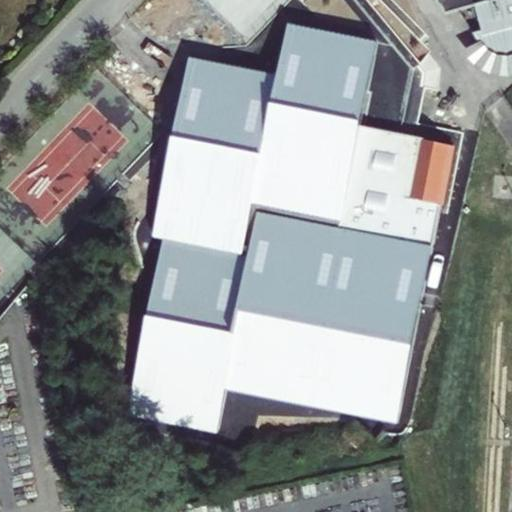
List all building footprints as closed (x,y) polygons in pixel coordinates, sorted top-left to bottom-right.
[(511,0),(440,0),(447,9),(476,2),(482,25),(473,27),(475,37),(478,41),(481,45),(485,48),(491,51),(496,52),(501,52),(507,51),(511,49),(511,0)] [(225,389),(397,425),(434,245),(454,141),(360,122),(376,38),(289,22),(278,76),(189,58),(153,234),(166,236),(129,415),(216,433),(225,389)] [(473,27),(455,33),(459,44),(462,50),(466,55),(472,60),(478,65),(488,69),(499,70),(506,70),(511,68),(511,50),(511,49),(507,51),(501,52),(496,52),(491,51),(485,48),(481,45),(478,41),(475,37),(473,27)] [(351,419),(339,435),(367,454),(384,431),(376,425),(371,432),(351,419)] [(224,443),(217,467),(247,474),(252,456),(264,447),(258,438),(246,448),(224,443)]
